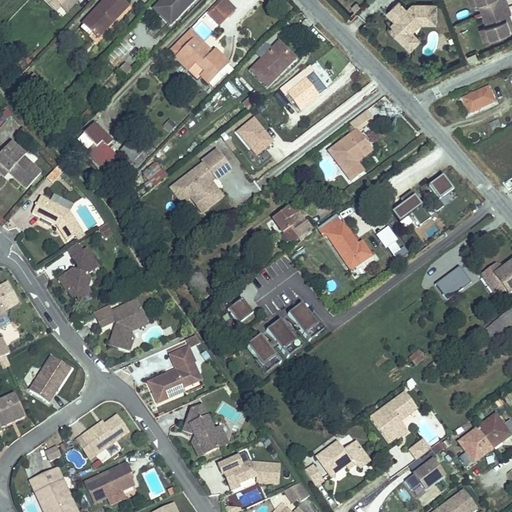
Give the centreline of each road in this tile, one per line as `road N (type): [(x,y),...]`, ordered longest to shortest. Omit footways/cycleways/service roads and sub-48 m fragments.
road 1 (unknown): [(391,86),(239,194)]
road 2 (residential): [(0,255),(16,260),(110,383)]
road 3 (residential): [(110,383),(127,394),(211,511)]
road 4 (unknown): [(209,0),(102,114)]
road 5 (unclassified): [(511,219),(410,106)]
road 6 (unclassified): [(410,106),(308,0)]
road 7 (residential): [(110,383),(17,444),(0,468)]
